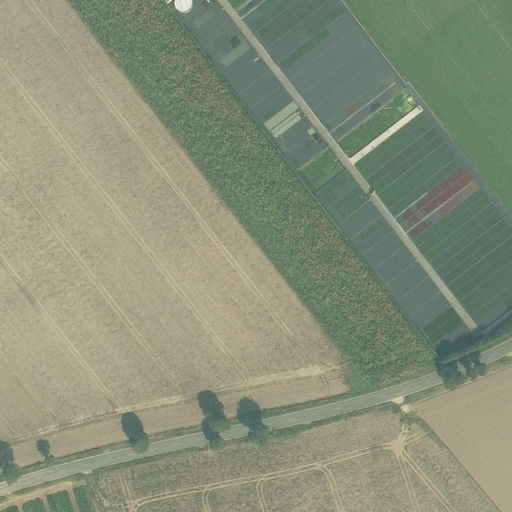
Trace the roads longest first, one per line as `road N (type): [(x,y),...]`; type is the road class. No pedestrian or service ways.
road 1 (tertiary): [(0,491),(391,394),(511,344)]
road 2 (track): [(472,365),(216,0)]
